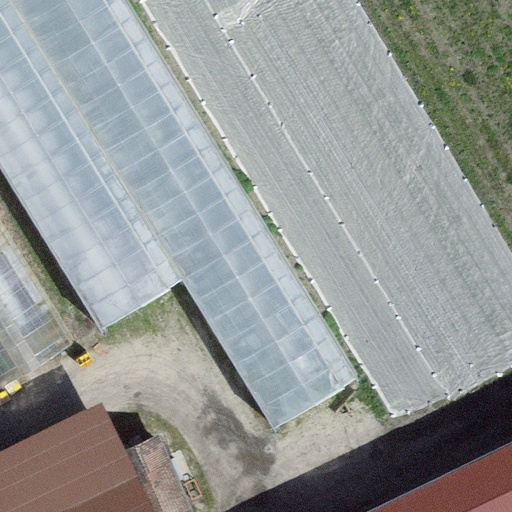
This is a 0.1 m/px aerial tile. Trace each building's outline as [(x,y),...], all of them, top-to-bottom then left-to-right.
[(121,0),(0,0),(0,156),(99,320),(183,270),(276,423),(351,377),(121,0)] [(0,385),(75,340),(0,218),(0,385)] [(0,511),(144,511),(98,415),(0,462),(0,511)] [(201,511),(202,511),(170,437),(132,453),(157,511),(201,511)] [(511,511),(511,447),(379,511),(511,511)]
